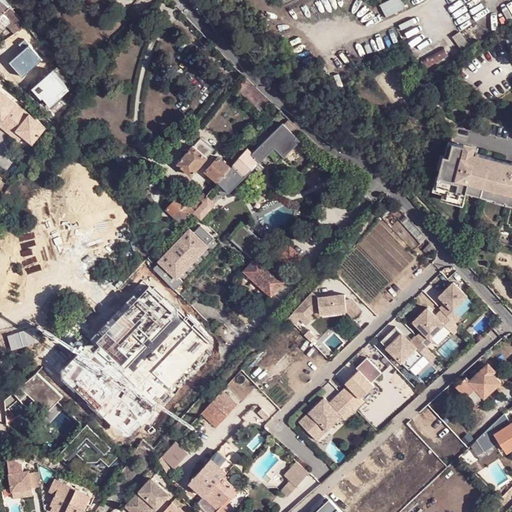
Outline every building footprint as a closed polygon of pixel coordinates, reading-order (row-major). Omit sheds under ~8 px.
[(0,0),(0,19),(9,10),(7,8),(8,7),(0,0)] [(403,0),(387,0),(380,2),(385,16),(406,8),(403,0)] [(17,13),(11,7),(10,9),(9,10),(0,19),(0,33),(11,20),(17,13)] [(17,13),(11,20),(27,37),(34,31),(17,13)] [(34,31),(27,37),(35,47),(43,41),(34,31)] [(35,47),(42,55),(49,49),(43,41),(35,47)] [(424,47),(415,54),(426,70),(449,56),(444,48),(430,56),(424,47)] [(75,77),(70,81),(78,89),(82,85),(75,77)] [(245,80),(238,88),(261,111),(271,101),(247,78),(245,80)] [(25,107),(2,88),(0,90),(0,115),(5,119),(1,124),(7,129),(25,107)] [(49,126),(25,107),(7,129),(14,134),(18,129),(25,135),(35,143),(49,126)] [(270,107),(263,114),(270,121),(277,113),(270,107)] [(299,138),(304,133),(292,120),(287,125),(286,123),(262,146),(270,155),(271,153),(280,162),(286,156),(303,141),(299,138)] [(18,129),(14,134),(21,140),(25,135),(18,129)] [(202,138),(195,146),(208,157),(215,150),(202,138)] [(465,191),(466,184),(511,195),(511,163),(489,157),(490,156),(474,152),(461,148),(462,144),(452,142),(447,156),(442,155),(436,176),(433,175),(430,190),(440,193),(456,198),(458,192),(464,192),(465,191)] [(208,157),(195,146),(193,145),(189,150),(183,158),(178,164),(192,175),(208,157)] [(261,162),(270,155),(262,146),(254,154),(249,148),(242,156),(238,160),(233,166),(245,178),(248,175),(253,180),(266,167),(261,162)] [(219,182),(231,168),(226,163),(218,156),(207,171),(219,182)] [(238,160),(234,156),(226,163),(231,168),(233,166),(238,160)] [(231,193),(245,178),(233,166),(231,168),(219,182),(229,192),(231,193)] [(215,187),(225,196),(229,192),(219,182),(215,187)] [(511,195),(466,184),(465,191),(511,202),(511,195)] [(456,198),(440,193),(438,199),(461,206),(464,192),(458,192),(456,198)] [(216,204),(205,194),(191,208),(193,211),(193,212),(198,216),(202,219),(216,204)] [(169,210),(182,223),(193,212),(193,211),(191,208),(180,198),(169,210)] [(244,222),(230,236),(254,258),(268,244),(244,222)] [(168,281),(177,290),(185,281),(180,276),(220,233),(214,227),(210,232),(202,224),(195,232),(165,263),(163,261),(156,268),(168,281)] [(271,270),(259,258),(246,271),(272,295),(284,282),(281,279),(287,273),(288,274),(303,258),(291,246),(276,262),(277,264),(271,270)] [(448,304),(442,309),(443,311),(457,324),(463,318),(456,311),(470,298),(456,283),(441,297),(448,304)] [(312,294),(295,312),(302,319),(311,310),(313,312),(322,311),(323,314),(350,311),(357,318),(364,312),(351,299),(347,300),(346,294),(320,297),(314,292),(312,294)] [(438,317),(430,308),(415,323),(424,332),(419,337),(429,348),(435,342),(433,339),(446,326),(456,335),(462,329),(457,324),(443,311),(438,317)] [(311,310),(302,319),(308,325),(315,317),(312,315),(313,312),(311,310)] [(412,342),(398,327),(383,342),(411,371),(426,356),(412,342)] [(419,337),(418,337),(412,342),(426,356),(432,362),(438,357),(429,348),(419,337)] [(124,382),(144,360),(121,340),(101,362),(124,382)] [(353,404),(359,410),(367,402),(363,398),(376,385),(374,383),(384,373),(369,358),(358,368),(361,370),(348,383),(350,386),(342,393),(353,404)] [(497,372),(490,365),(472,382),(469,380),(459,389),(466,397),(468,395),(478,406),(502,384),(495,375),(497,372)] [(6,402),(8,413),(9,411),(18,420),(32,406),(31,405),(36,400),(49,412),(63,397),(38,373),(14,395),(6,402)] [(226,388),(222,393),(236,406),(240,401),(226,388)] [(222,393),(208,408),(221,421),(236,406),(222,393)] [(353,404),(342,393),(332,403),(326,398),(301,422),(318,441),(343,417),(344,416),(343,415),(353,404)] [(359,410),(353,404),(343,415),(344,416),(343,417),(347,421),(359,410)] [(208,408),(203,412),(218,425),(221,421),(208,408)] [(511,424),(505,413),(477,440),(486,453),(502,442),(509,452),(511,449),(511,424)] [(123,455),(90,424),(87,428),(63,454),(70,460),(77,452),(89,463),(100,462),(103,459),(112,467),(123,455)] [(189,454),(176,442),(162,458),(169,465),(175,469),(189,454)] [(160,459),(165,469),(169,465),(162,458),(160,459)] [(231,470),(218,458),(215,461),(228,473),(231,470)] [(192,483),(205,496),(207,497),(224,478),(228,473),(215,461),(212,459),(192,483)] [(293,462),(272,483),(286,495),(307,474),(293,462)] [(35,487),(33,470),(13,474),(15,490),(35,487)] [(241,472),(230,484),(237,490),(248,478),(241,472)] [(81,511),(90,496),(63,482),(56,478),(50,489),(57,493),(53,501),(52,503),(55,505),(67,511),(66,511),(81,511)] [(167,492),(152,478),(130,503),(140,511),(142,511),(145,509),(148,511),(154,511),(167,498),(164,495),(167,492)] [(225,503),(237,490),(230,484),(224,478),(207,497),(206,498),(219,510),(225,503)] [(207,511),(216,511),(219,510),(206,498),(200,505),(207,511)] [(142,511),(140,511),(130,503),(127,506),(133,511),(148,511),(145,509),(142,511)] [(181,509),(174,503),(165,511),(185,511),(181,508),(181,509)] [(228,511),(232,509),(225,503),(219,510),(216,511),(228,511)]
